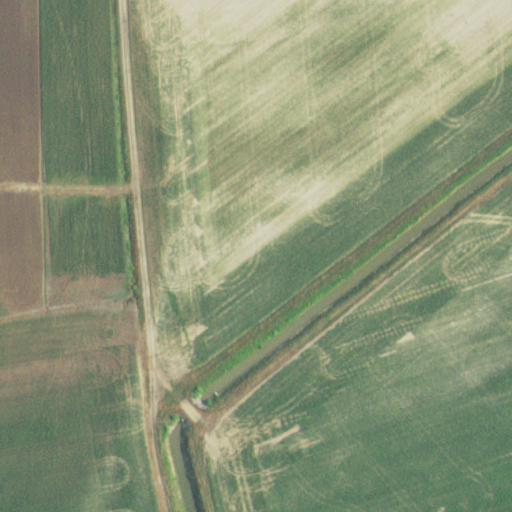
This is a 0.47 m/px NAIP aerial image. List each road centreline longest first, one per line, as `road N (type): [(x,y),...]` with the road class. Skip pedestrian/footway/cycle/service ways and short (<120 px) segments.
road 1 (track): [(123,0),(154,393)]
road 2 (track): [(0,192),(138,193)]
road 3 (track): [(154,393),(167,511)]
